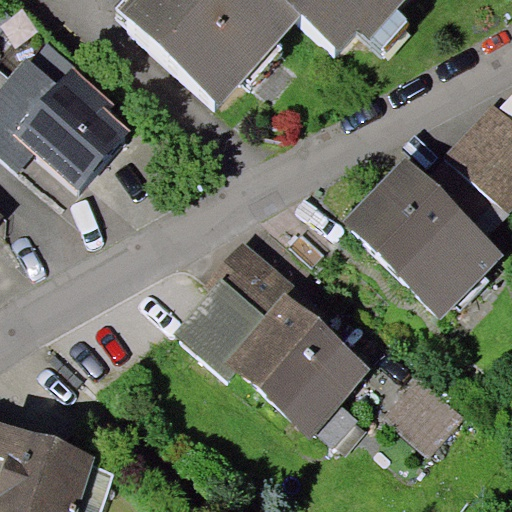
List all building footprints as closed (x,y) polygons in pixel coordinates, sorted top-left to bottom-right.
[(124,0),(116,9),(220,102),(300,13),(285,0),(124,0)] [(285,0),(300,13),(338,48),(356,28),(369,38),(395,7),(401,0),(285,0)] [(409,19),(395,7),(369,38),(383,50),(409,19)] [(58,84),(73,67),(76,65),(47,43),(32,62),(58,84)] [(32,62),(27,58),(0,90),(0,156),(18,172),(34,153),(79,191),(131,130),(109,112),(116,103),(73,67),(58,84),(32,62)] [(511,94),(500,107),(511,118),(511,94)] [(511,118),(500,107),(495,102),(445,154),(448,158),(507,215),(511,209),(511,118)] [(427,179),(405,157),(342,221),(441,317),(504,253),(486,236),(427,179)] [(448,158),(427,179),(486,236),(507,215),(448,158)] [(244,241),(205,285),(211,291),(223,278),(265,317),(224,362),(236,373),(310,440),(316,433),(333,448),(358,421),(340,405),(372,369),(288,293),(294,286),(244,241)] [(211,291),(173,332),(228,382),(236,373),(224,362),(265,317),(223,278),(211,291)] [(465,420),(420,381),(385,422),(430,461),(465,420)] [(96,456),(0,421),(0,511),(75,511),(92,466),(96,456)] [(99,511),(114,474),(92,466),(75,511),(99,511)]
